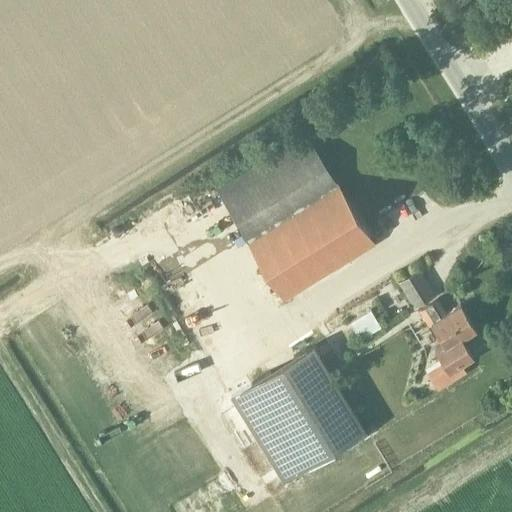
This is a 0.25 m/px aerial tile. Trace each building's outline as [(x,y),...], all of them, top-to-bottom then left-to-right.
[(372,243),(337,187),(338,187),(304,133),(214,190),(247,243),(248,243),(283,299),(372,243)] [(159,270),(164,280),(191,268),(186,257),(159,270)] [(417,270),(397,282),(413,308),(433,295),(417,270)] [(170,289),(178,301),(193,291),(184,279),(170,289)] [(386,306),(395,301),(388,288),(379,293),(386,306)] [(359,330),(377,316),(365,301),(347,315),(359,330)] [(436,301),(418,312),(427,327),(430,325),(443,346),(434,352),(448,373),(446,381),(454,383),(457,367),(472,358),(461,340),(475,331),(459,306),(444,315),(436,301)] [(285,481),(304,470),(366,431),(312,345),(232,395),(285,481)]
